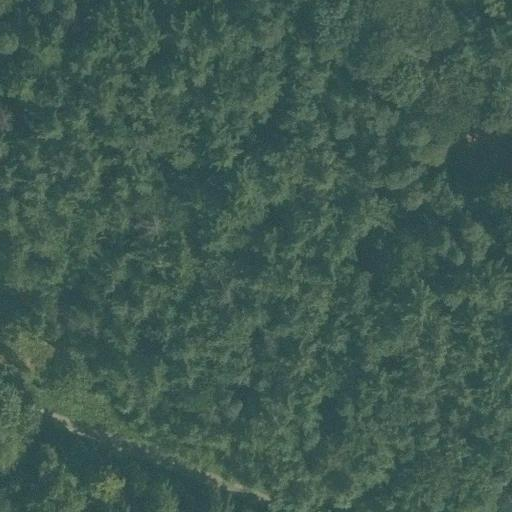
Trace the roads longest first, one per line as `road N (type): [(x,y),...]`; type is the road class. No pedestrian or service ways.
road 1 (track): [(0,400),(293,511)]
road 2 (track): [(0,302),(116,443)]
